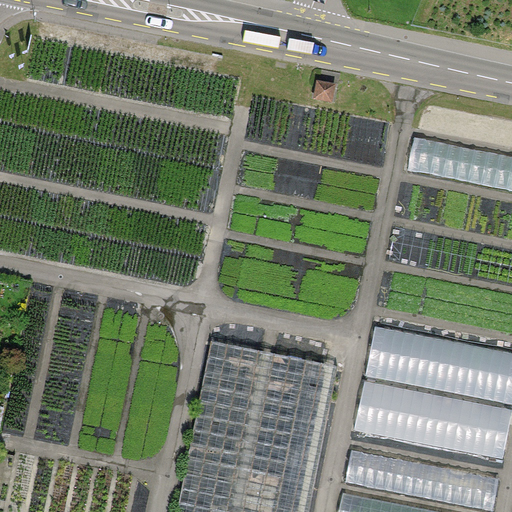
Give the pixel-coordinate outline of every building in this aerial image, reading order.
[(316,103),(332,106),(335,88),(319,86),(316,103)] [(417,136),(412,169),(475,178),(480,146),(417,136)] [(369,408),(364,431),(501,454),(511,392),(511,355),(382,333),(373,384),(406,390),(402,414),(369,408)] [(310,511),(337,379),(207,354),(175,511),(310,511)] [(355,464),(345,511),(495,511),(500,492),(355,464)] [(0,504),(11,499),(1,481),(0,481),(0,504)]
